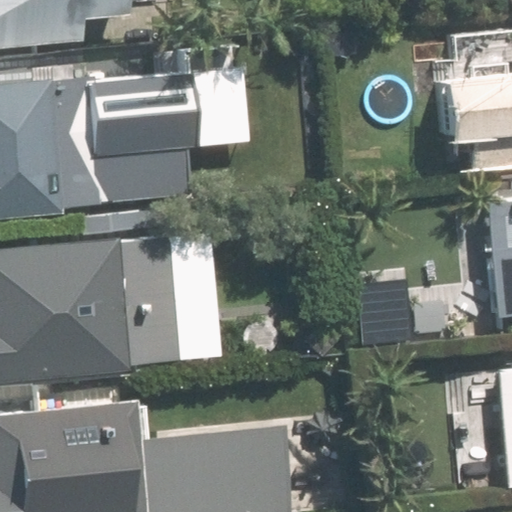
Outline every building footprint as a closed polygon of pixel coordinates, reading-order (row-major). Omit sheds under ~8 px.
[(130,0),(0,0),(0,35),(87,28),(85,8),(130,4),(130,0)] [(511,65),(439,72),(444,127),(511,121),(511,65)] [(139,67),(0,79),(0,215),(186,199),(181,143),(146,121),(139,67)] [(511,190),(486,193),(497,317),(511,315),(511,190)] [(171,230),(0,245),(0,373),(182,357),(171,230)] [(509,480),(511,479),(511,352),(497,354),(509,480)] [(138,396),(0,408),(0,511),(286,511),(294,511),(286,420),(141,433),(138,396)]
